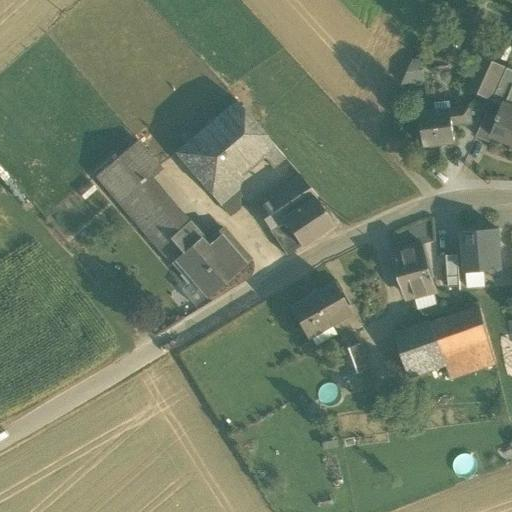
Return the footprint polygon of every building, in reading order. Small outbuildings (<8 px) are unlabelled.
[(483,57),(475,76),(483,80),(491,60),(483,57)] [(475,76),(469,90),(492,100),(507,67),(491,60),(483,80),(475,76)] [(511,69),(507,67),(492,100),(502,104),(503,102),(511,106),(511,69)] [(235,100),(200,130),(239,176),(262,156),(274,146),(235,100)] [(499,119),(494,132),(511,138),(511,140),(511,143),(511,106),(503,102),(502,104),(496,118),(499,119)] [(448,108),(451,124),(470,121),(468,105),(448,108)] [(418,113),(423,147),(454,142),(451,125),(451,124),(448,108),(418,113)] [(476,136),(490,142),(492,135),(494,132),(499,119),(496,118),(486,114),(476,136)] [(238,189),(239,176),(200,130),(174,153),(219,204),(238,189)] [(492,135),(511,143),(511,140),(511,138),(494,132),(492,135)] [(96,175),(119,202),(148,176),(159,167),(137,140),(96,175)] [(262,156),(271,168),(284,157),(274,146),(262,156)] [(187,222),(148,176),(119,202),(157,247),(187,222)] [(269,230),(284,220),(282,217),(313,196),(314,198),(316,196),(300,176),(256,209),(269,230)] [(219,204),(229,216),(239,208),(239,197),(241,197),(238,189),(219,204)] [(282,217),(284,220),(300,246),(332,225),(314,197),(316,196),(314,198),(313,196),(282,217)] [(300,246),(284,220),(269,230),(285,256),(300,246)] [(157,247),(170,263),(200,237),(187,222),(157,247)] [(498,229),(463,231),(466,272),(501,269),(498,229)] [(193,280),(203,292),(218,280),(220,283),(244,263),(232,248),(237,244),(226,231),(208,247),(200,237),(170,263),(189,284),(193,280)] [(407,298),(436,289),(422,244),(393,254),(407,298)] [(457,254),(445,255),(448,287),(460,286),(457,254)] [(193,280),(189,284),(181,291),(194,306),(206,295),(203,292),(193,280)] [(289,307),(303,335),(344,314),(330,286),(289,307)] [(433,324),(443,351),(489,338),(480,308),(433,324)] [(408,373),(445,357),(443,351),(433,324),(433,322),(395,335),(408,373)] [(496,363),(489,338),(443,351),(445,357),(451,375),(496,363)] [(333,352),(340,375),(369,366),(361,343),(333,352)]
